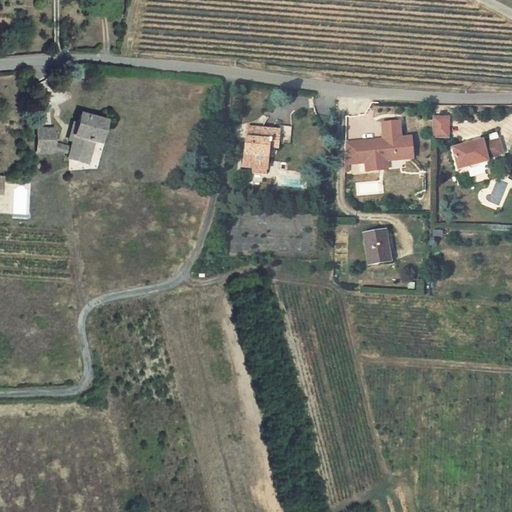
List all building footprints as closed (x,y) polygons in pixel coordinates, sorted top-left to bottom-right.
[(75,162),(83,138),(95,142),(102,121),(75,113),(61,158),(75,162)] [(448,116),(433,116),(433,137),(448,137),(448,116)] [(381,139),(345,142),(344,165),(364,164),(364,172),(387,171),(387,161),(414,159),(412,136),(401,137),(400,121),(380,123),(381,139)] [(236,173),(264,175),(267,143),(277,144),(278,131),(246,128),(245,148),(238,148),(236,173)] [(34,154),(49,154),(50,130),(34,129),(34,154)] [(75,162),(88,166),(95,142),(83,138),(75,162)] [(450,150),(457,171),(467,168),(468,173),(481,169),(479,165),(488,162),(487,159),(503,155),(498,140),(484,144),(483,140),(450,150)] [(367,267),(389,263),(383,231),(361,235),(367,267)]
